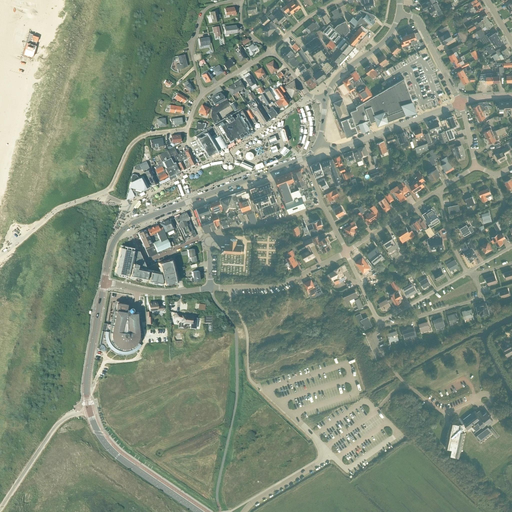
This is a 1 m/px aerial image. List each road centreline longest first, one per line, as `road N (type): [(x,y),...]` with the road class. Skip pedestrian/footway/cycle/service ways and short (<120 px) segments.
road 1 (secondary): [(104,281),(111,246),(127,226),(304,158)]
road 2 (residential): [(0,258),(57,210),(108,190),(137,139),(187,129)]
road 3 (secondary): [(197,511),(110,450),(89,410)]
road 4 (residential): [(460,102),(343,146),(318,142)]
road 5 (residential): [(211,288),(280,284),(346,252)]
road 6 (secondary): [(104,281),(86,382),(89,410)]
road 7 (residential): [(379,322),(480,298),(472,275)]
road 8 (residential): [(203,92),(191,48),(203,11),(242,0)]
road 9 (unclassified): [(78,413),(55,425),(0,507)]
